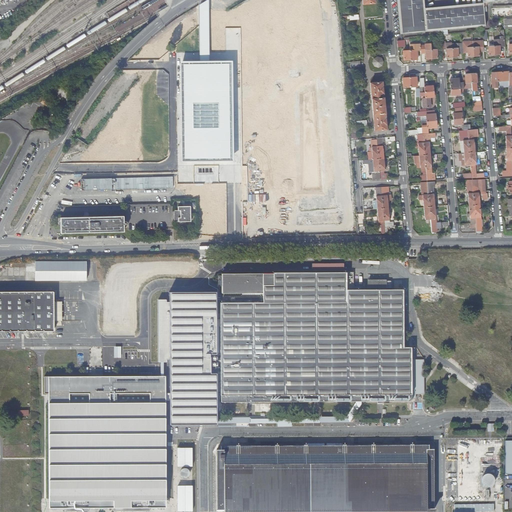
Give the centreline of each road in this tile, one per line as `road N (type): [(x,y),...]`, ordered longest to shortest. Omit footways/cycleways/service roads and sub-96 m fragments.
road 1 (secondary): [(360,242),(69,249)]
road 2 (unclassified): [(172,65),(174,166),(53,163)]
road 3 (residential): [(481,65),(499,242)]
road 4 (residential): [(438,67),(455,241)]
